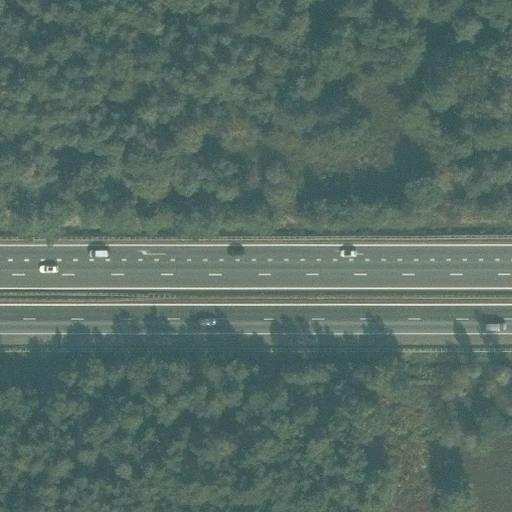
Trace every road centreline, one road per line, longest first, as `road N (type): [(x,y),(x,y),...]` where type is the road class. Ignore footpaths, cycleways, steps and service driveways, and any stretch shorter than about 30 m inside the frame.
road 1 (motorway): [(0,319),(511,319)]
road 2 (track): [(511,95),(0,95)]
road 3 (motorway): [(511,273),(0,273)]
